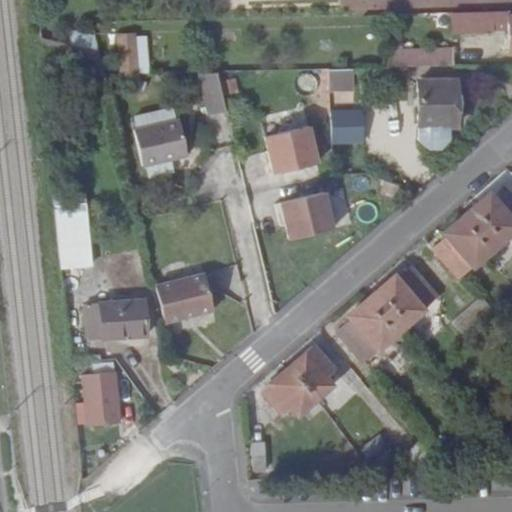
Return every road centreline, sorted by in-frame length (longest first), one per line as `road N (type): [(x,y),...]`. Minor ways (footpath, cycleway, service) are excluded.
road 1 (residential): [(219,390),(511,138)]
road 2 (residential): [(230,511),(219,390)]
